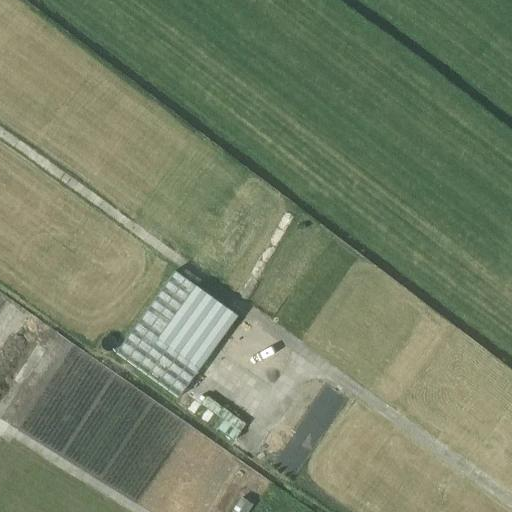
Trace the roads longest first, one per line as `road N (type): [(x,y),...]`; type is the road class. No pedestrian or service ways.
road 1 (track): [(174,263),(0,136)]
road 2 (track): [(218,511),(310,361)]
road 3 (track): [(135,511),(0,428)]
